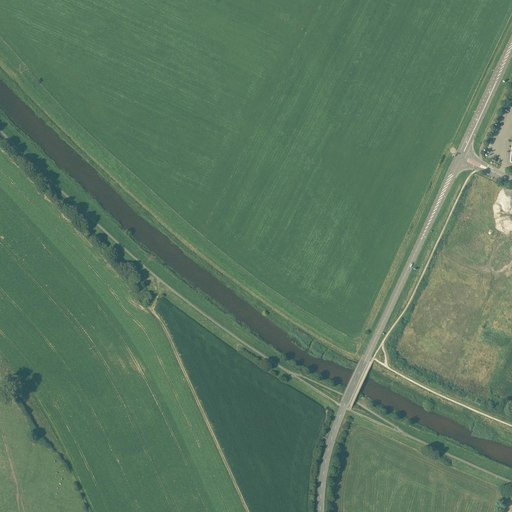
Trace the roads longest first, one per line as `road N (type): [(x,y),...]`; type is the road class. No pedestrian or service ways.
road 1 (primary): [(331,440),(461,155)]
road 2 (track): [(248,511),(153,306)]
